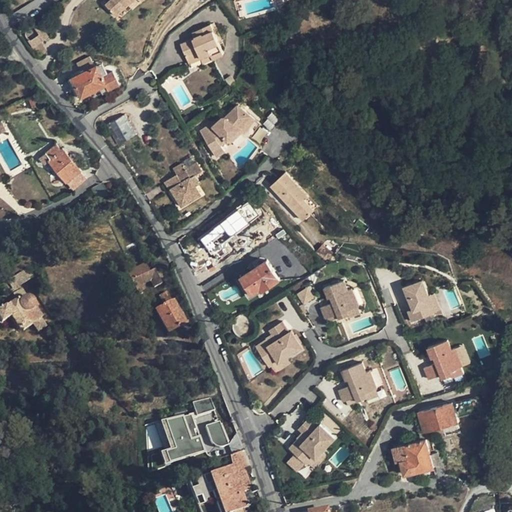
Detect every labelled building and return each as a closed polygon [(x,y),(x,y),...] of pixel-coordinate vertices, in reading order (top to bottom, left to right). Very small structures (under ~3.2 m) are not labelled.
[(109,0),(105,4),(116,15),(129,3),(131,0),(109,0)] [(35,24),(33,27),(35,28),(37,31),(38,33),(37,36),(35,39),(33,40),(30,40),(28,39),(27,40),(33,48),(48,36),(38,22),(37,22),(37,23),(37,24),(35,24)] [(210,25),(201,29),(203,34),(194,38),(180,44),(187,58),(199,53),(200,56),(210,52),(212,57),(223,52),(217,39),(210,25)] [(192,33),(194,38),(203,34),(201,29),(192,33)] [(203,62),(212,57),(210,52),(200,56),(202,59),(203,62)] [(190,64),(202,59),(200,56),(199,53),(187,58),(190,64)] [(113,71),(108,73),(103,76),(97,65),(94,66),(90,57),(77,63),(82,73),(71,78),(81,96),(99,87),(105,84),(109,90),(120,84),(113,71)] [(103,62),(97,65),(103,76),(108,73),(103,62)] [(103,93),(109,90),(105,84),(99,87),(103,93)] [(38,92),(28,96),(33,106),(36,105),(36,102),(36,101),(38,100),(41,98),(38,92)] [(230,140),(242,128),(241,127),(252,115),(238,104),(227,114),(225,113),(214,124),(208,128),(206,126),(200,132),(215,155),(224,149),(219,143),(227,137),(230,140)] [(119,143),(136,133),(125,115),(108,126),(119,143)] [(256,118),(252,115),(241,127),(242,128),(245,130),(256,118)] [(56,143),(46,151),(51,157),(48,160),(66,181),(67,181),(73,187),(85,177),(80,170),(81,169),(63,147),(61,148),(56,143)] [(44,163),(48,160),(51,157),(46,151),(45,150),(38,156),(44,163)] [(176,167),(180,172),(188,167),(184,161),(176,167)] [(191,177),(197,173),(202,170),(197,162),(188,167),(180,172),(167,180),(182,205),(201,194),(196,185),(191,177)] [(304,197),(307,194),(286,171),(271,184),(304,218),(314,208),(304,197)] [(201,181),(197,173),(191,177),(196,185),(201,181)] [(102,184),(92,188),(98,200),(108,195),(102,184)] [(318,205),(307,194),(304,197),(314,208),(318,205)] [(248,202),(199,238),(210,253),(260,217),(248,202)] [(193,232),(188,235),(191,240),(196,237),(193,232)] [(321,244),(315,251),(325,262),(333,254),(321,244)] [(267,259),(241,277),(252,293),(260,288),(262,291),(280,279),(267,259)] [(145,263),(128,272),(139,295),(146,291),(143,285),(150,282),(153,288),(162,284),(155,270),(150,272),(145,263)] [(28,269),(23,272),(28,280),(33,276),(28,269)] [(10,283),(13,289),(19,285),(28,280),(23,272),(10,280),(10,283)] [(348,312),(356,306),(353,303),(362,296),(363,295),(352,280),(349,283),(342,274),(325,287),(332,296),(334,294),(348,312)] [(413,303),(402,307),(407,322),(421,317),(422,321),(444,314),(435,290),(431,291),(428,281),(405,289),(409,301),(412,300),(413,303)] [(21,289),(19,285),(13,289),(10,291),(17,301),(20,299),(16,292),(21,289)] [(303,304),(314,297),(308,287),(297,294),(303,304)] [(27,297),(21,289),(16,292),(20,299),(17,301),(0,311),(0,319),(2,323),(12,317),(19,329),(24,330),(33,324),(42,318),(36,307),(34,301),(32,298),(29,297),(27,297)] [(159,296),(166,307),(173,303),(167,291),(159,296)] [(356,306),(357,308),(366,301),(362,296),(353,303),(356,306)] [(185,325),(173,303),(166,307),(156,311),(168,333),(185,325)] [(47,326),(42,318),(33,324),(38,332),(47,326)] [(271,335),(254,345),(268,368),(272,366),(276,372),(291,363),(289,359),(303,351),(291,330),(288,332),(282,322),(268,331),(271,335)] [(433,363),(422,367),(427,382),(440,377),(442,381),(463,374),(455,350),(451,351),(448,341),(425,349),(429,361),(432,360),(433,363)] [(347,386),(336,390),(341,405),(354,400),(356,404),(377,397),(369,373),(365,374),(362,364),(339,372),(343,384),(346,383),(347,386)] [(161,450),(164,462),(226,446),(213,396),(192,401),(195,411),(162,419),(169,448),(161,450)] [(478,396),(456,402),(459,415),(481,410),(478,396)] [(452,402),(418,411),(424,432),(458,422),(452,402)] [(307,418),(298,427),(308,436),(303,442),(298,437),(289,447),(307,463),(308,462),(314,456),(315,457),(322,450),(334,437),(320,423),(317,427),(307,418)] [(478,426),(470,428),(474,442),(481,440),(478,426)] [(470,428),(461,431),(464,445),(474,442),(470,428)] [(426,439),(394,447),(397,460),(401,459),(405,473),(439,464),(436,452),(430,454),(426,439)] [(314,456),(308,462),(314,467),(326,454),(322,450),(315,457),(314,456)] [(238,475),(244,473),(245,473),(238,452),(229,456),(234,476),(238,475)] [(235,511),(240,510),(248,507),(243,492),(250,490),(247,479),(241,481),(238,475),(234,476),(229,456),(213,461),(217,472),(206,476),(210,488),(215,501),(218,499),(223,511),(235,511)] [(247,479),(244,473),(238,475),(241,481),(247,479)] [(200,491),(210,488),(206,476),(196,479),(200,491)] [(218,511),(223,511),(218,499),(215,501),(218,511)]
